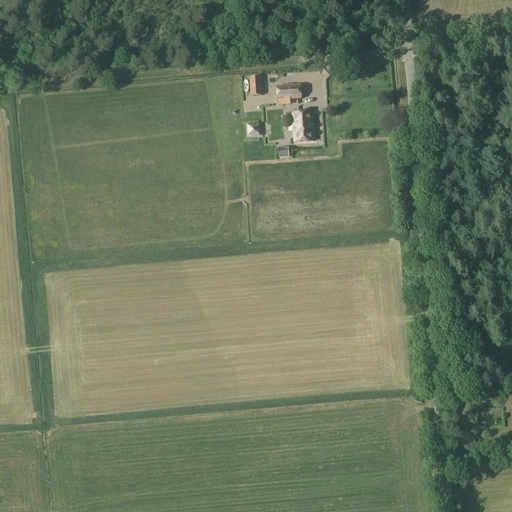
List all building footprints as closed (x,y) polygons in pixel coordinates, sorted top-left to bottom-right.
[(260,77),(249,78),(250,96),(261,95),(260,77)] [(302,104),(301,85),(277,86),(278,101),(290,100),(291,104),(302,104)] [(314,142),(312,112),(292,114),(294,144),(314,142)] [(247,124),(247,135),(259,136),(260,125),(247,124)] [(289,158),(288,148),(278,148),(278,158),(289,158)]
